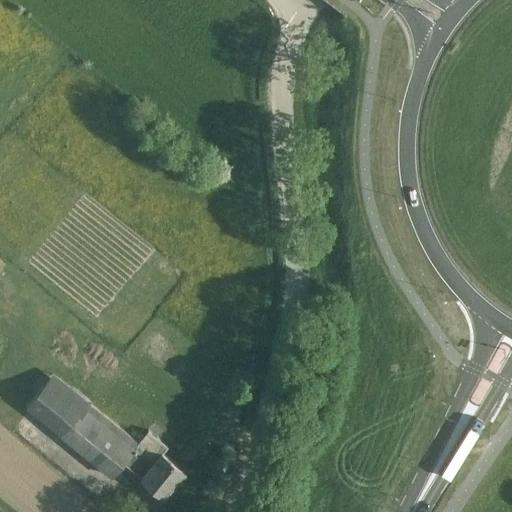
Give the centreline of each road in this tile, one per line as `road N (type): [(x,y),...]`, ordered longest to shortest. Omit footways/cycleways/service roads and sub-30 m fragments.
road 1 (unclassified): [(242,511),(298,288),(280,80),(303,21)]
road 2 (primary): [(426,60),(409,112),(409,185),(434,253),(481,308)]
road 3 (secondary): [(481,308),(485,353),(461,438)]
